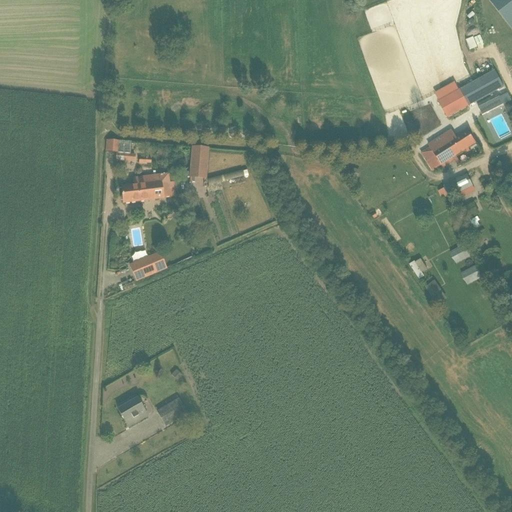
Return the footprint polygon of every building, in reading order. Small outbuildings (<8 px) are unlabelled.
[(511,0),(488,0),(511,30),(511,0)] [(439,103),(447,119),(503,87),(495,72),(439,103)] [(481,108),(485,116),(496,110),(492,102),(481,108)] [(433,171),(475,144),(467,131),(456,138),(451,131),(428,146),(430,149),(422,154),(433,171)] [(192,148),(189,179),(206,180),(208,149),(192,148)] [(121,189),(123,204),(175,197),(175,192),(181,191),(180,177),(173,178),(174,182),(169,183),(168,175),(134,179),(135,187),(121,189)] [(472,187),(467,176),(444,188),(449,198),(472,187)] [(478,214),(473,204),(459,211),(463,221),(478,214)] [(159,253),(130,265),(137,281),(165,269),(159,253)] [(410,263),(415,280),(423,278),(421,272),(425,271),(421,259),(410,263)] [(138,422),(147,417),(137,399),(118,410),(128,428),(129,428),(125,422),(135,416),(138,422)] [(157,413),(165,427),(187,414),(178,400),(157,413)]
